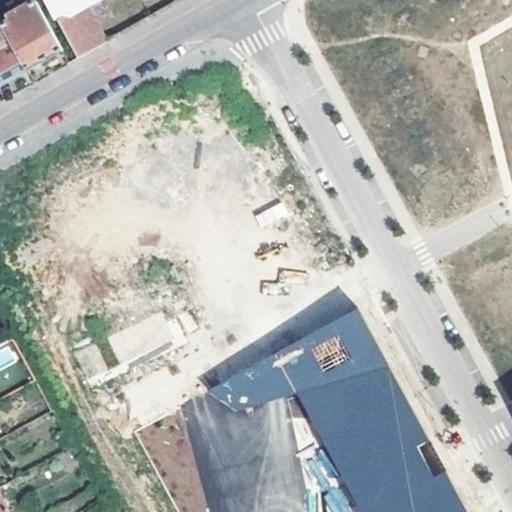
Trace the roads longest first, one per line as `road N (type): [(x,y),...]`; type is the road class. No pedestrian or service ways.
road 1 (residential): [(511,481),(250,0)]
road 2 (tertiary): [(0,131),(235,0)]
